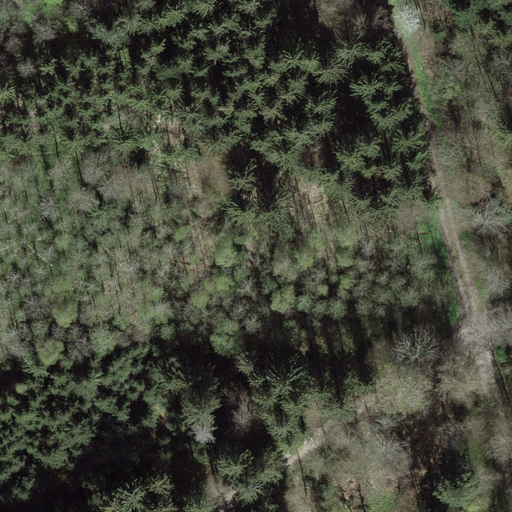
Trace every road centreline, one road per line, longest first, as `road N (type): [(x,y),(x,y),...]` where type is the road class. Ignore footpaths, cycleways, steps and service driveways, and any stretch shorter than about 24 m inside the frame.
road 1 (track): [(384,0),(511,457)]
road 2 (track): [(511,314),(226,511)]
